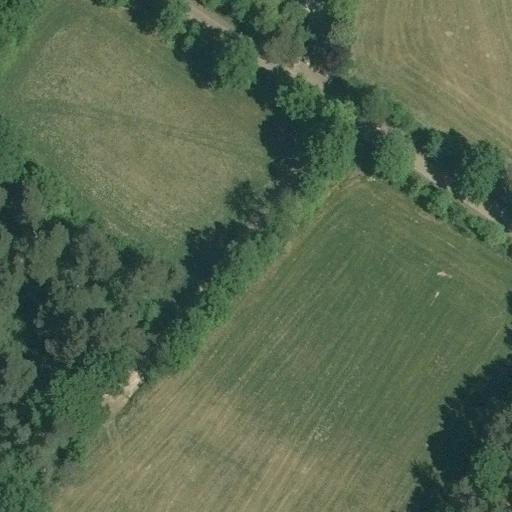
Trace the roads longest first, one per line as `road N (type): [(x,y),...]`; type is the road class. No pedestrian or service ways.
road 1 (track): [(346,117),(141,367),(0,407)]
road 2 (unclassified): [(511,229),(170,0)]
